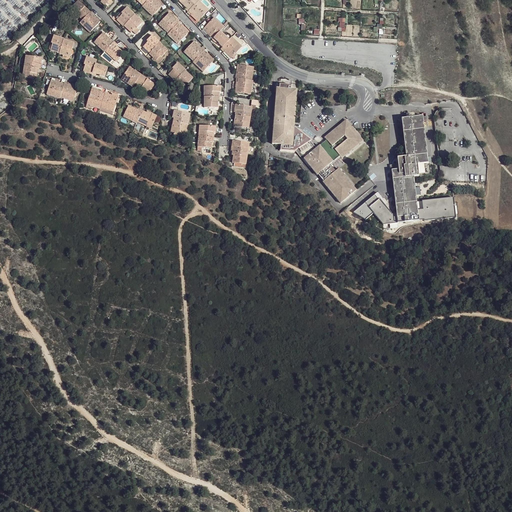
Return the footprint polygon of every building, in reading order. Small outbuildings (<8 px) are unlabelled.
[(148,0),(143,6),(142,7),(152,16),(162,5),(156,0),(148,0)] [(180,0),(179,1),(186,8),(185,9),(188,12),(199,1),(199,0),(180,0)] [(74,7),(71,10),(82,20),(90,12),(78,1),(74,5),(75,6),(74,7)] [(199,1),(188,12),(187,13),(190,16),(190,15),(191,14),(198,21),(209,10),(199,1)] [(127,7),(121,13),(122,14),(118,19),(124,26),(134,15),(135,15),(127,7)] [(90,12),(82,20),(80,23),(90,33),(99,24),(100,22),(93,15),(94,15),(91,12),(90,12)] [(168,14),(176,20),(177,19),(169,12),(168,14)] [(168,14),(158,24),(168,34),(179,22),(180,22),(177,19),(176,20),(168,14)] [(134,15),(124,26),(131,33),(132,31),(135,28),(136,29),(137,28),(142,23),(134,15)] [(214,18),(204,29),(211,35),(210,37),(213,39),(220,32),(224,27),(214,18)] [(179,22),(168,34),(167,35),(178,44),(188,33),(180,26),(182,25),(179,22)] [(182,25),(180,26),(188,33),(189,32),(182,25)] [(202,31),(206,36),(207,35),(210,37),(211,35),(204,29),(202,31)] [(220,32),(213,39),(212,40),(215,43),(215,42),(216,41),(219,44),(218,44),(222,47),(229,40),(220,32)] [(102,34),(109,41),(110,40),(103,33),(102,34)] [(102,34),(94,43),(104,52),(105,52),(113,42),(110,40),(109,41),(102,34)] [(148,42),(143,47),(150,53),(159,43),(160,42),(152,35),(146,41),(148,42)] [(52,44),(50,51),(59,53),(64,40),(64,39),(53,36),(51,43),(52,44)] [(232,37),(229,40),(222,47),(220,49),(223,52),(224,52),(225,51),(232,58),(242,47),(232,37)] [(59,53),(59,54),(63,55),(68,57),(70,50),(72,51),(74,43),(64,40),(59,53)] [(194,41),(184,52),(194,62),(204,51),(199,47),(197,44),(194,41)] [(113,42),(105,52),(116,62),(124,53),(118,48),(117,47),(118,46),(114,42),(113,42)] [(159,43),(150,53),(149,54),(153,58),(156,61),(159,64),(164,59),(162,57),(168,51),(159,43)] [(204,51),(194,62),(193,62),(203,72),(213,61),(206,54),(207,53),(204,50),(204,51)] [(224,52),(231,59),(232,58),(225,51),(224,52)] [(207,53),(206,54),(213,61),(214,60),(207,53)] [(26,56),(24,67),(39,69),(40,64),(41,64),(42,59),(26,56)] [(85,65),(83,72),(92,75),(95,64),(97,60),(86,57),(84,65),(85,65)] [(177,63),(172,69),(173,70),(168,75),(175,81),(185,71),(185,70),(177,63)] [(95,64),(92,75),(95,76),(96,74),(100,76),(99,76),(104,78),(108,68),(95,64)] [(236,75),(235,78),(236,78),(251,81),(253,67),(239,65),(237,75),(236,75)] [(24,67),(22,77),(27,78),(36,79),(37,72),(39,72),(39,69),(24,67)] [(129,67),(121,80),(132,87),(134,84),(141,75),(137,72),(129,67)] [(185,71),(175,81),(175,82),(182,88),(186,83),(188,82),(189,83),(193,78),(185,71)] [(141,75),(134,84),(147,93),(149,90),(151,91),(155,85),(141,75)] [(236,88),(236,92),(250,95),(252,81),(251,81),(236,78),(235,82),(237,83),(236,88)] [(51,80),(46,94),(60,99),(60,98),(65,83),(61,82),(61,83),(59,83),(55,81),(51,80)] [(65,83),(60,98),(73,102),(78,88),(71,85),(68,85),(69,83),(65,82),(65,83)] [(204,86),(204,97),(219,97),(219,92),(221,92),(221,86),(204,86)] [(91,89),(86,108),(91,109),(92,106),(100,109),(100,108),(105,92),(101,91),(101,92),(98,91),(91,89)] [(279,89),(276,89),(272,144),(281,145),(280,151),(294,152),(295,151),(297,150),(304,158),(303,159),(317,175),(318,174),(324,181),(322,182),(340,203),(347,198),(345,196),(347,194),(349,196),(356,190),(338,169),(335,172),(329,165),(339,156),(341,159),(363,141),(357,134),(354,136),(349,129),(351,128),(345,121),(324,138),(326,140),(314,150),(309,143),(312,141),(294,129),(297,91),(290,90),(279,89)] [(105,92),(100,108),(113,112),(118,98),(111,96),(111,95),(108,94),(109,93),(105,92)] [(204,97),(204,108),(218,108),(218,102),(218,101),(219,101),(219,97),(204,97)] [(235,112),(235,115),(250,118),(252,109),(252,108),(251,107),(235,105),(234,110),(235,111),(235,112)] [(128,106),(123,117),(132,121),(134,119),(138,121),(143,111),(138,109),(138,110),(133,108),(128,106)] [(138,121),(137,122),(146,127),(148,124),(152,126),(157,116),(152,114),(151,115),(147,113),(143,111),(138,121)] [(174,118),(173,121),(188,125),(190,114),(174,111),(173,116),(174,117),(174,118)] [(236,119),(235,127),(249,129),(250,118),(235,115),(234,119),(236,119)] [(391,171),(396,213),(391,214),(391,213),(382,206),(377,202),(376,203),(371,199),(363,209),(368,213),(374,217),(396,234),(433,229),(430,198),(422,199),(423,210),(417,210),(413,177),(431,175),(430,163),(428,164),(422,117),(401,119),(406,157),(397,158),(398,164),(398,170),(391,171)] [(174,125),(172,133),(174,133),(183,135),(182,139),(185,139),(188,125),(173,121),(172,125),(174,125)] [(199,126),(198,136),(214,138),(214,134),(214,133),(215,133),(216,127),(199,126)] [(198,136),(197,147),(202,147),(211,148),(211,143),(212,141),(213,141),(214,138),(198,136)] [(233,147),(232,152),(247,154),(249,144),(232,141),(232,147),(233,147)] [(297,150),(295,151),(302,160),(303,159),(304,158),(297,150)] [(233,156),(232,163),(234,163),(246,165),(247,154),(232,152),(232,155),(233,156)] [(373,196),(371,199),(376,203),(377,202),(382,206),(383,204),(373,196)] [(374,217),(368,213),(365,216),(371,221),(374,217)]
